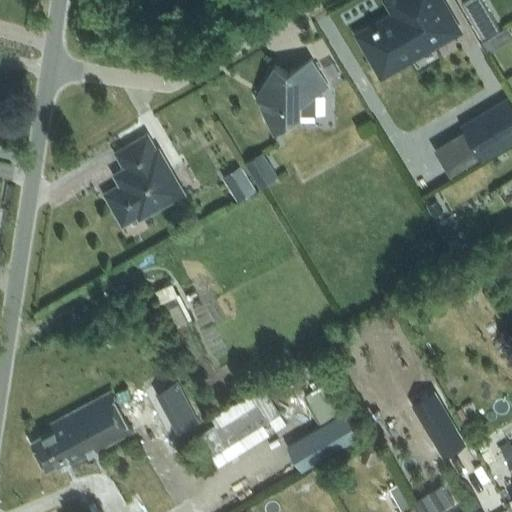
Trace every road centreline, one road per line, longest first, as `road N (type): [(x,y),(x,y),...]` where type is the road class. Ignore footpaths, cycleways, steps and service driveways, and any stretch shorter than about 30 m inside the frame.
road 1 (unclassified): [(0,396),(48,68)]
road 2 (residential): [(48,68),(174,82),(313,0)]
